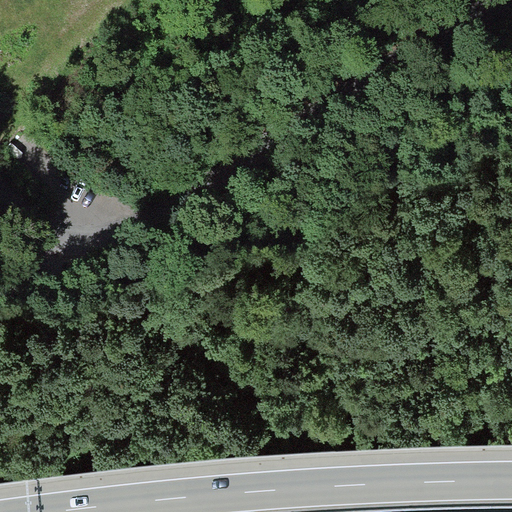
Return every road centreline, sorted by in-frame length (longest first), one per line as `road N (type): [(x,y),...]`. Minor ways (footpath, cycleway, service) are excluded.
road 1 (unclassified): [(511,5),(114,237),(68,242),(0,186)]
road 2 (motorway): [(511,482),(355,485),(65,511)]
